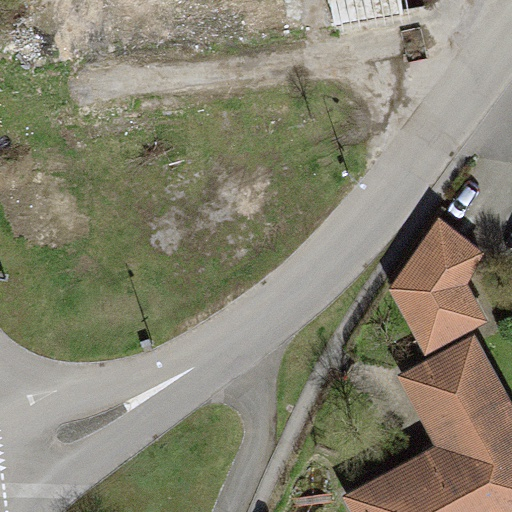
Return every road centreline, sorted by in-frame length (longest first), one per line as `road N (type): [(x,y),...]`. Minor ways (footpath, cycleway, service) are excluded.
road 1 (tertiary): [(511,20),(383,198),(233,338),(77,427),(0,452)]
road 2 (track): [(68,85),(492,44)]
